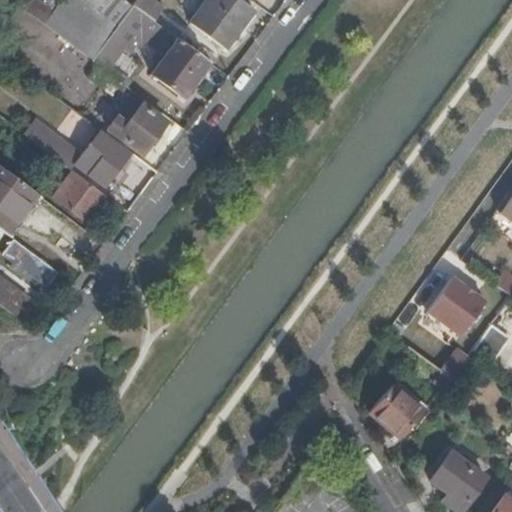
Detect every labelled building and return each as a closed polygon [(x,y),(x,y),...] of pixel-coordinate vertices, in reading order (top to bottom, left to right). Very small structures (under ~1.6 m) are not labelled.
[(25,0),(19,8),(43,25),(54,11),(43,3),(39,0),(25,0)] [(43,25),(92,61),(113,32),(69,0),(62,0),(58,5),(54,11),(43,25)] [(45,0),(43,3),(54,11),(58,5),(51,0),(45,0)] [(69,0),(113,32),(132,6),(125,0),(69,0)] [(156,0),(138,0),(150,9),(156,0)] [(253,10),(239,0),(207,0),(190,23),(225,49),(253,10)] [(92,61),(106,72),(110,67),(114,61),(116,62),(123,53),(129,57),(135,49),(129,45),(142,27),(156,38),(163,28),(133,5),(132,6),(113,32),(92,61)] [(163,28),(156,38),(155,39),(169,50),(178,39),(163,28)] [(181,99),(193,84),(209,63),(178,39),(169,50),(150,76),(181,99)] [(196,87),(212,66),(209,63),(193,84),(196,87)] [(110,67),(106,72),(128,88),(132,84),(110,67)] [(165,123),(141,105),(126,126),(121,123),(113,134),(141,155),(165,123)] [(43,150),(49,141),(30,127),(23,135),(43,150)] [(123,159),(124,159),(127,154),(99,133),(74,165),(103,187),(118,167),(123,159)] [(41,172),(52,157),(43,150),(23,135),(5,160),(21,171),(28,162),(41,172)] [(52,157),(65,166),(75,153),(53,136),(49,141),(43,150),(52,157)] [(0,230),(8,237),(37,195),(0,167),(0,230)] [(52,199),(87,224),(106,199),(71,173),(52,199)] [(511,195),(498,215),(511,224),(511,195)] [(50,286),(58,274),(11,239),(5,245),(10,249),(7,253),(50,286)] [(451,277),(426,312),(460,336),(485,302),(451,277)] [(0,305),(13,315),(26,299),(0,279),(0,305)] [(489,324),(470,351),(488,363),(507,337),(489,324)] [(451,349),(442,368),(457,376),(466,357),(451,349)] [(440,387),(444,389),(451,379),(441,372),(434,383),(440,387)] [(422,396),(398,375),(370,409),(402,435),(422,410),(416,404),(422,396)] [(444,389),(440,387),(425,407),(429,410),(444,389)] [(481,474),(448,449),(426,478),(443,491),(439,497),(455,510),(481,474)] [(511,511),(511,502),(501,494),(488,511),(511,511)]
